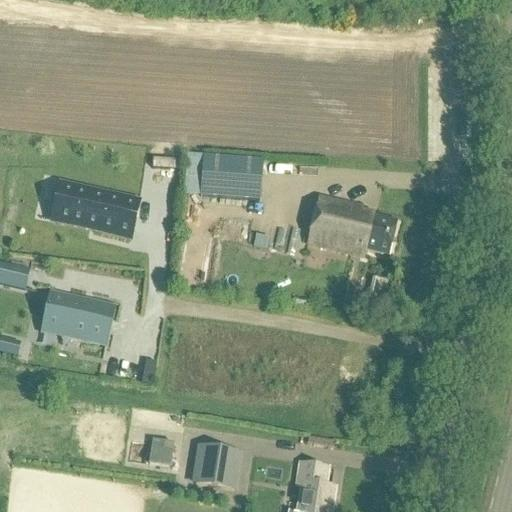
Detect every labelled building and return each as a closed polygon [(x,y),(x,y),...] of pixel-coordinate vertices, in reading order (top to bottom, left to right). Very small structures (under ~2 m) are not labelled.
[(463,153),(477,153),(476,134),(462,134),(463,153)] [(204,162),(201,200),(260,204),(263,167),(204,162)] [(130,244),(138,205),(60,187),(55,209),(60,210),(56,227),(85,234),(86,229),(99,232),(98,237),(130,244)] [(389,261),(397,227),(362,218),(363,211),(321,200),(309,249),(364,263),(366,255),(389,261)] [(0,267),(0,288),(13,292),(18,272),(0,267)] [(115,317),(51,302),(42,341),(106,356),(115,317)] [(1,343),(0,345),(0,356),(5,357),(8,345),(1,343)] [(183,469),(187,444),(164,440),(160,465),(183,469)] [(235,460),(199,454),(193,490),(229,496),(235,460)] [(333,511),(336,493),(327,491),(330,473),(301,468),(297,491),(302,492),(298,511),(333,511)]
